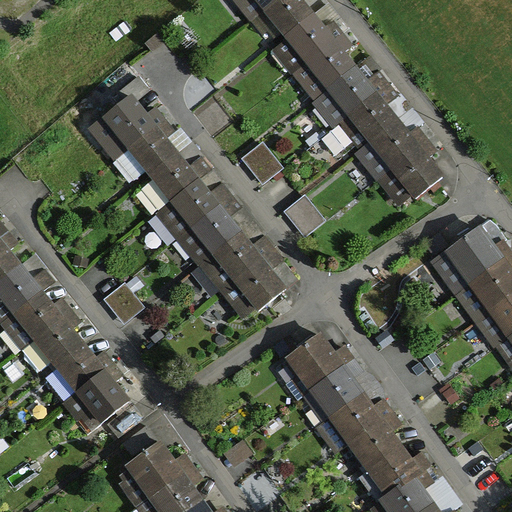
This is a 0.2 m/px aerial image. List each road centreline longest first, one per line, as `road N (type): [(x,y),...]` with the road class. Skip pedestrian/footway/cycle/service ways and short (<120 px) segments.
road 1 (residential): [(326,297),(151,72)]
road 2 (residential): [(165,407),(0,193)]
road 3 (residential): [(482,511),(326,297)]
road 4 (residential): [(487,191),(333,0)]
road 5 (residential): [(165,407),(326,297)]
road 6 (residential): [(326,297),(487,191)]
road 7 (residential): [(243,511),(165,407)]
